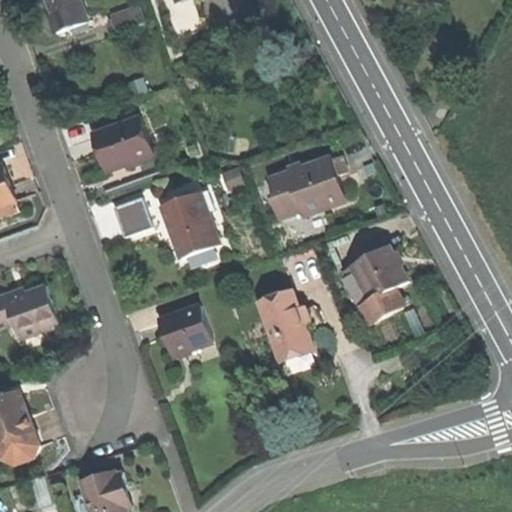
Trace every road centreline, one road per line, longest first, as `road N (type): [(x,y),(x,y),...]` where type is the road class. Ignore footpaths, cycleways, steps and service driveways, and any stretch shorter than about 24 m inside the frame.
road 1 (residential): [(0,16),(118,342),(109,416)]
road 2 (tertiary): [(326,0),(511,331)]
road 3 (residential): [(511,413),(457,433),(371,447),(263,490),(234,511)]
